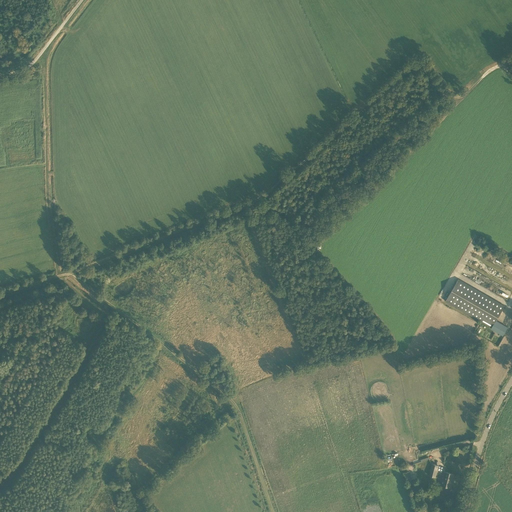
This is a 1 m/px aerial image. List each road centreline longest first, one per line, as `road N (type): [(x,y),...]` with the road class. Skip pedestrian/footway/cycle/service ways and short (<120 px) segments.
road 1 (track): [(511,63),(491,69),(458,98),(427,69),(410,69),(262,197),(70,273)]
road 2 (track): [(55,34),(45,82),(49,215),(59,275),(100,319),(0,482)]
road 3 (track): [(70,273),(236,406),(273,511)]
road 4 (tertiary): [(463,511),(476,458),(511,381)]
